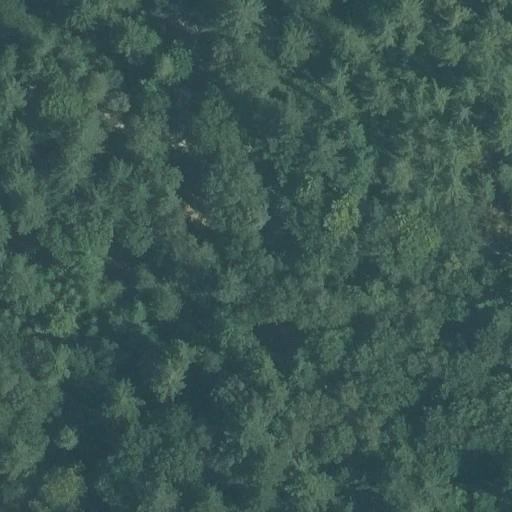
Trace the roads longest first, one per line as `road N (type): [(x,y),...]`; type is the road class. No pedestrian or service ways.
road 1 (track): [(248,164),(373,511)]
road 2 (track): [(511,257),(248,164)]
road 3 (track): [(238,161),(0,82)]
road 4 (track): [(173,0),(248,164)]
